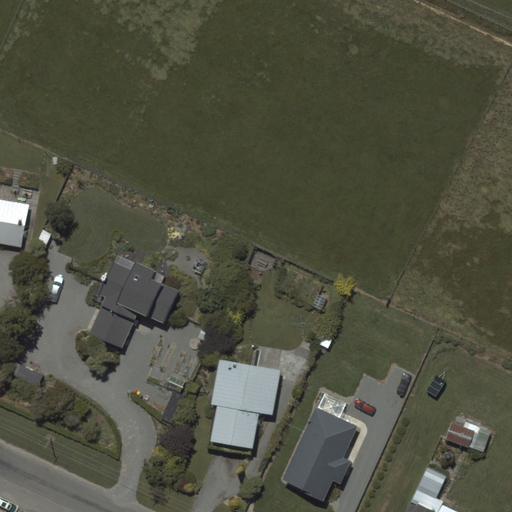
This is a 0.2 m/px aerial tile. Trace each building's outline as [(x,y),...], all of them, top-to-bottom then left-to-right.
[(0,247),(24,251),(32,202),(0,196),(0,247)] [(183,280),(112,257),(97,304),(168,327),(183,280)] [(282,368),(215,354),(205,402),(214,404),(207,435),(250,444),(257,409),(273,413),(282,368)] [(330,476),(340,480),(350,457),(340,453),(352,425),(314,408),(282,481),(320,498),(330,476)] [(448,418),(440,440),(484,456),(492,435),(448,418)] [(461,511),(424,497),(417,511),(461,511)]
